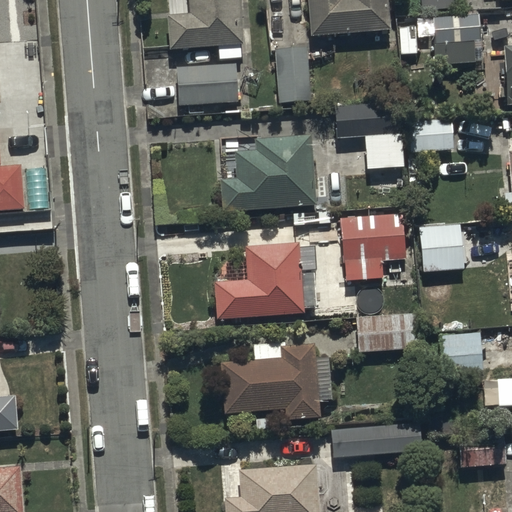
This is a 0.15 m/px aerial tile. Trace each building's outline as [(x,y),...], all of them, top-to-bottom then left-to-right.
[(243,44),(240,0),(189,0),(190,14),(169,15),(171,48),(243,44)] [(308,0),(311,35),(393,29),(390,0),(308,0)] [(478,13),(434,15),(436,65),(481,62),(478,13)] [(309,48),(274,50),(277,101),(312,99),(309,48)] [(511,48),(503,49),(507,106),(511,105),(511,48)] [(237,62),(178,67),(181,106),(240,102),(237,62)] [(397,103),(334,106),(335,137),(366,136),(368,169),(403,168),(401,133),(398,133),(397,103)] [(453,119),(408,120),(410,152),(454,150),(453,119)] [(221,182),(223,213),(317,206),(312,137),(255,141),(255,150),(232,152),(234,181),(221,182)] [(0,211),(25,209),(22,166),(0,167),(0,211)] [(403,213),(340,217),(345,281),(382,278),(381,262),(407,260),(403,213)] [(460,224),(418,226),(421,271),(463,269),(460,224)] [(215,282),(217,319),(305,314),(300,244),(244,247),(246,280),(215,282)] [(387,293),(359,295),(359,311),(388,310),(387,293)] [(419,314),(355,317),(356,351),(421,348),(419,314)] [(481,333),(440,336),(443,380),(483,377),(481,333)] [(223,361),(225,411),(286,408),(286,419),(321,417),(320,400),(331,399),(329,358),(316,359),(316,344),(285,346),(285,341),(252,343),(253,360),(223,361)] [(0,430),(20,429),(18,397),(0,398),(0,430)] [(420,422),(332,428),(334,458),(422,452),(420,422)] [(458,435),(459,468),(506,466),(504,432),(458,435)] [(225,498),(225,511),(319,511),(317,465),(240,469),(241,497),(225,498)] [(24,511),(21,466),(0,467),(0,511),(24,511)]
